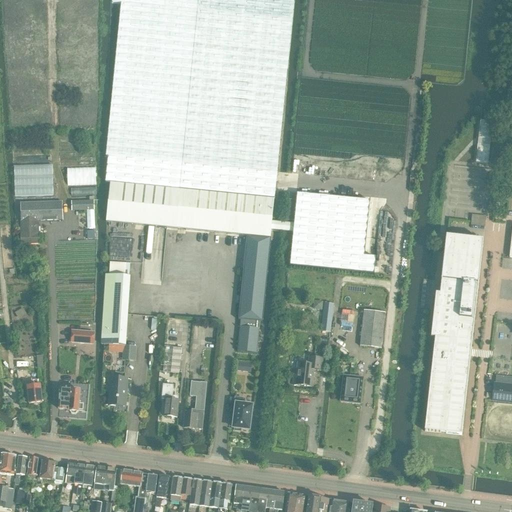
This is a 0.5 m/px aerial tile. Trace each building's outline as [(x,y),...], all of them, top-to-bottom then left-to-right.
[(120,4),(105,156),(108,156),(106,182),(110,183),(179,190),(274,199),(294,0),(112,0),(112,3),(120,4)] [(480,121),(475,163),(488,164),(492,126),(492,122),(485,121),(480,121)] [(66,167),(66,187),(97,187),(97,167),(66,167)] [(110,183),(106,222),(176,229),(247,237),(241,296),(238,317),(238,320),(240,321),(237,352),(257,354),(260,323),(262,323),(271,239),(270,239),(271,230),(272,222),(274,199),(110,183)] [(272,222),(271,230),(273,231),(281,231),(283,232),(287,232),(291,232),(294,233),(290,267),(337,272),(343,272),(374,275),(376,258),(375,258),(364,257),(370,202),(297,194),(294,224),(292,224),(288,223),(287,223),(283,223),(282,223),(274,222),(272,222)] [(95,211),(94,202),(94,197),(89,197),(89,202),(72,202),(73,211),(87,211),(88,229),(95,229),(95,211)] [(64,221),(63,203),(21,204),(22,243),(39,243),(38,221),(64,221)] [(483,241),(446,237),(440,295),(436,294),(431,338),(435,339),(425,432),(462,436),(483,241)] [(101,345),(101,346),(103,346),(104,346),(109,346),(125,347),(130,277),(129,277),(129,275),(129,265),(109,263),(108,276),(106,276),(101,345)] [(325,304),(324,311),(332,312),(333,305),(325,304)] [(360,347),(381,349),(385,311),(383,311),(383,313),(364,311),(360,347)] [(72,331),(71,343),(93,345),(94,333),(72,331)] [(122,361),(135,362),(136,348),(123,347),(122,361)] [(164,353),(163,367),(171,368),(170,374),(178,375),(180,355),(164,353)] [(299,364),(298,373),(294,372),(293,386),(311,388),(313,371),(320,372),(321,359),(309,358),(308,365),(297,364),(299,364)] [(236,362),(235,371),(243,372),(244,363),(236,362)] [(340,401),(340,402),(341,403),(341,402),(359,405),(360,405),(360,404),(363,380),(363,379),(362,378),(362,379),(344,376),(343,376),(343,377),(340,401)] [(109,407),(126,408),(127,380),(111,379),(109,407)] [(29,405),(42,404),(40,386),(39,386),(38,381),(33,382),(33,387),(27,388),(29,405)] [(201,431),(206,386),(206,383),(191,382),(190,397),(195,398),(194,402),(195,402),(194,411),(191,410),(191,413),(184,412),(183,429),(201,431)] [(511,386),(494,384),(492,400),(511,402),(511,386)] [(163,417),(176,418),(178,401),(172,400),(174,386),(163,385),(161,399),(165,400),(163,417)] [(59,410),(69,411),(69,413),(70,413),(71,414),(71,415),(75,415),(77,413),(78,413),(78,412),(83,412),(83,405),(79,405),(80,392),(78,392),(71,391),(71,392),(60,391),(59,410)] [(234,411),(232,428),(234,428),(234,431),(240,432),(240,429),(248,430),(251,406),(241,405),(242,399),(235,398),(233,411),(234,411)] [(1,455),(0,465),(0,474),(14,476),(16,457),(1,455)] [(15,483),(15,486),(19,486),(20,479),(19,479),(19,476),(25,477),(27,459),(18,457),(15,483)] [(29,459),(26,483),(32,484),(31,494),(35,494),(36,488),(38,479),(40,467),(37,467),(38,460),(29,459)] [(40,480),(38,479),(36,488),(41,488),(42,480),(53,482),(53,479),(54,479),(55,479),(55,484),(63,485),(65,469),(55,468),(55,464),(54,464),(53,462),(49,462),(47,463),(42,462),(40,480)] [(68,465),(66,484),(75,485),(77,466),(68,465)] [(77,466),(75,485),(78,485),(77,493),(76,498),(81,499),(83,486),(86,467),(77,466)] [(86,467),(83,486),(87,487),(86,496),(90,496),(91,495),(94,468),(86,467)] [(103,490),(104,490),(106,469),(96,468),(94,489),(103,490)] [(104,490),(104,491),(113,492),(111,502),(116,503),(118,490),(114,490),(116,471),(106,469),(104,490)] [(122,471),(121,486),(128,487),(135,487),(139,488),(137,498),(145,499),(145,496),(148,475),(142,474),(122,471)] [(144,503),(144,507),(148,508),(150,494),(154,495),(157,476),(148,475),(145,496),(145,499),(144,503)] [(159,476),(155,507),(154,508),(159,509),(161,499),(165,499),(168,477),(159,476)] [(171,496),(170,501),(180,503),(181,500),(183,480),(173,478),(171,496)] [(183,480),(181,500),(185,500),(190,501),(189,506),(190,506),(193,481),(183,480)] [(193,481),(190,506),(199,507),(203,482),(193,481)] [(203,482),(199,507),(209,508),(212,484),(203,482)] [(212,484),(209,508),(218,510),(220,501),(222,485),(212,484)] [(218,510),(218,511),(224,511),(225,511),(226,503),(230,504),(232,486),(222,485),(220,501),(218,510)] [(0,487),(0,503),(3,503),(5,504),(5,507),(12,508),(14,495),(7,494),(8,489),(0,487)] [(241,511),(245,488),(236,487),(234,505),(238,505),(236,511),(241,511)] [(245,488),(241,511),(249,511),(252,489),(245,488)] [(252,489),(249,511),(257,511),(260,490),(252,489)] [(260,490),(257,511),(265,511),(265,509),(266,509),(268,491),(260,490)] [(22,506),(24,492),(18,491),(16,505),(22,506)] [(268,491),(266,509),(269,509),(268,511),(273,511),(276,492),(268,491)] [(276,492),(273,511),(277,511),(278,511),(282,511),(284,493),(276,492)] [(285,511),(293,511),(296,495),(288,494),(285,511)] [(296,495),(293,511),(304,511),(307,497),(296,495)] [(317,511),(319,498),(311,497),(308,511),(317,511)] [(136,498),(133,511),(143,511),(144,507),(144,503),(145,499),(137,498),(136,498)] [(319,498),(317,511),(326,511),(329,500),(319,498)] [(328,511),(339,511),(341,501),(331,500),(328,511)] [(341,501),(339,511),(349,511),(351,503),(341,501)] [(100,511),(101,504),(91,502),(90,511),(100,511)] [(351,511),(371,511),(372,506),(353,503),(351,511)]
